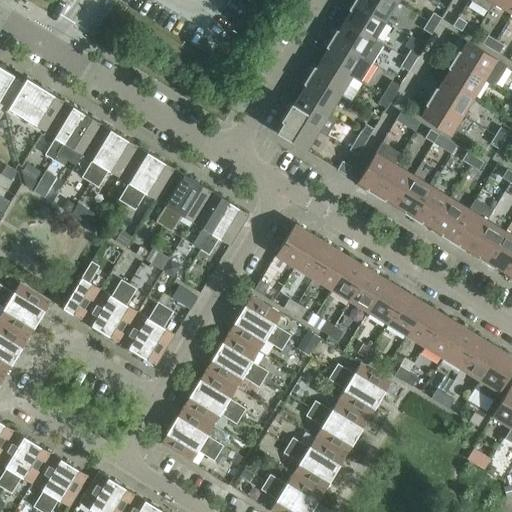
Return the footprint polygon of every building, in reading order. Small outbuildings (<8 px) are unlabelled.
[(354,0),(354,1),(386,21),(397,2),(393,0),(354,0)] [(470,0),(489,11),(494,2),(495,0),(470,0)] [(511,0),(495,0),(494,2),(511,13),(511,0)] [(349,10),(351,11),(345,21),(374,39),(386,21),(354,1),(349,10)] [(442,18),(433,13),(428,21),(437,26),(442,18)] [(458,17),(453,25),(462,30),(467,22),(458,17)] [(339,31),(337,30),(331,38),(372,63),(384,45),(374,39),(345,21),(339,31)] [(423,29),(432,34),(437,26),(428,21),(423,29)] [(488,35),(483,44),(491,49),(496,40),(488,35)] [(326,47),(328,48),(322,58),(352,76),(361,82),(372,63),(331,38),(326,47)] [(499,54),(504,45),(496,40),(491,49),(499,54)] [(507,66),(467,41),(461,52),(459,51),(453,59),(485,79),(495,85),(507,66)] [(419,55),(411,50),(406,58),(414,63),(419,55)] [(316,68),(314,66),(309,75),(341,95),(352,76),(322,58),(316,68)] [(401,66),(409,71),(414,63),(406,58),(401,66)] [(448,68),(450,69),(444,79),(474,97),(485,79),(453,59),(448,68)] [(0,107),(3,104),(45,130),(46,130),(64,101),(27,78),(23,83),(13,76),(14,75),(0,66),(0,107)] [(303,84),(305,85),(299,95),(329,113),(341,95),(309,75),(303,84)] [(438,89),(436,88),(431,96),(462,116),(474,97),(444,79),(438,89)] [(396,92),(388,87),(383,95),(391,100),(396,92)] [(294,105),(292,103),(286,112),(318,131),(327,137),(339,119),(329,113),(299,95),(294,105)] [(378,103),(386,108),(391,100),(383,95),(378,103)] [(425,105),(427,106),(421,117),(451,135),(462,116),(431,96),(425,105)] [(45,130),(45,131),(55,138),(45,155),(53,160),(58,152),(82,112),(64,101),(46,130),(45,130)] [(401,111),(396,120),(411,129),(416,121),(401,111)] [(82,154),(101,123),(82,112),(58,152),(76,164),(82,154)] [(281,121),(283,122),(277,133),(306,151),(318,131),(286,112),(281,121)] [(92,160),(82,177),(90,182),(119,135),(101,123),(82,154),(92,160)] [(374,129),(366,124),(361,132),(369,137),(374,129)] [(509,133),(500,127),(495,135),(504,141),(509,133)] [(430,129),(425,138),(434,143),(439,134),(430,129)] [(356,140),(364,145),(369,137),(361,132),(356,140)] [(439,134),(434,143),(442,148),(447,151),(453,143),(447,139),(439,134)] [(98,187),(109,170),(119,176),(138,146),(119,135),(90,182),(98,187)] [(490,144),(499,149),(504,141),(495,135),(490,144)] [(368,189),(367,191),(376,196),(395,164),(400,156),(381,144),(358,182),(368,189)] [(489,144),(484,153),(493,158),(498,149),(489,144)] [(129,183),(119,200),(127,205),(156,157),(138,146),(119,176),(129,183)] [(467,152),(462,160),(470,165),(476,157),(467,152)] [(135,210),(146,193),(156,199),(174,168),(156,157),(127,205),(135,210)] [(478,170),(483,162),(476,157),(470,165),(478,170)] [(343,162),(338,170),(346,175),(351,167),(343,162)] [(42,172),(28,163),(22,172),(36,181),(42,172)] [(384,201),(386,199),(395,205),(414,175),(395,164),(376,196),(384,201)] [(6,166),(1,175),(11,181),(17,172),(6,166)] [(166,205),(156,222),(164,227),(193,180),(174,168),(156,199),(166,205)] [(511,172),(507,169),(502,178),(510,183),(511,180),(511,172)] [(405,211),(404,213),(413,218),(432,187),(414,175),(395,205),(405,211)] [(40,180),(34,191),(44,198),(51,187),(40,180)] [(172,232),(182,215),(193,221),(211,191),(193,180),(164,227),(172,232)] [(421,224),(423,222),(432,228),(450,198),(432,187),(413,218),(421,224)] [(203,228),(193,245),(201,250),(230,202),(211,191),(193,221),(203,228)] [(0,195),(0,211),(3,213),(10,202),(1,196),(0,195)] [(442,233),(441,236),(449,241),(469,209),(450,198),(432,228),(442,233)] [(458,246),(459,244),(469,250),(487,220),(494,210),(475,199),(469,209),(449,241),(458,246)] [(65,204),(63,208),(71,213),(76,205),(70,201),(65,204)] [(209,255),(219,238),(230,244),(249,214),(230,202),(201,250),(209,255)] [(74,215),(86,223),(92,213),(80,205),(74,215)] [(479,256),(478,258),(486,263),(506,232),(487,220),(469,250),(479,256)] [(294,224),(276,255),(295,267),(314,236),(294,224)] [(495,269),(496,267),(506,273),(511,262),(511,235),(506,232),(486,263),(495,269)] [(314,278),(332,247),(314,236),(295,267),(314,278)] [(140,246),(136,254),(145,259),(149,252),(140,246)] [(332,289),(351,259),(332,247),(314,278),(332,289)] [(169,261),(152,250),(146,260),(163,270),(169,261)] [(169,261),(163,270),(174,276),(180,266),(169,259),(169,261)] [(351,259),(332,289),(351,301),(369,270),(351,259)] [(89,282),(99,266),(91,261),(66,302),(63,308),(82,320),(100,289),(89,282)] [(369,312),(388,281),(369,270),(351,301),(369,312)] [(121,280),(111,296),(100,289),(82,320),(100,331),(129,284),(121,280)] [(254,290),(263,295),(269,286),(260,281),(254,290)] [(388,281),(369,312),(388,323),(407,293),(388,281)] [(13,293),(0,285),(0,295),(39,319),(51,300),(20,282),(13,293)] [(126,305),(136,289),(129,284),(100,331),(119,342),(137,312),(126,305)] [(198,297),(179,285),(172,298),(191,309),(198,297)] [(407,335),(426,304),(407,293),(388,323),(407,335)] [(0,305),(4,308),(0,314),(0,320),(28,338),(39,319),(0,295),(0,305)] [(282,314),(251,295),(239,314),(286,343),(291,335),(275,325),(282,314)] [(289,299),(283,308),(292,313),(298,304),(289,299)] [(158,302),(148,318),(137,312),(119,342),(137,354),(166,307),(158,302)] [(301,319),(306,309),(298,304),(292,313),(301,319)] [(425,346),(444,315),(426,304),(407,335),(425,346)] [(163,328),(173,311),(166,307),(137,354),(156,365),(175,334),(163,328)] [(265,340),(281,350),(286,343),(239,314),(228,332),(259,351),(265,340)] [(443,357),(463,327),(444,315),(425,346),(443,357)] [(0,345),(17,356),(28,338),(0,320),(0,345)] [(326,321),(320,330),(329,336),(334,326),(326,321)] [(338,341),(343,332),(334,326),(329,336),(338,341)] [(463,327),(443,357),(462,369),(481,338),(463,327)] [(308,330),(297,349),(301,351),(308,355),(312,348),(319,337),(308,330)] [(268,372),(252,362),(259,351),(228,332),(217,351),(264,379),(268,372)] [(480,380),(500,349),(481,338),(462,369),(480,380)] [(363,344),(357,353),(366,358),(372,349),(363,344)] [(0,371),(5,375),(17,356),(0,345),(0,371)] [(375,364),(380,354),(372,349),(366,358),(375,364)] [(500,392),(511,372),(511,357),(500,349),(480,380),(500,392)] [(243,377),(259,387),(264,379),(217,351),(206,369),(236,388),(243,377)] [(354,374),(338,364),(333,371),(380,400),(391,381),(361,362),(354,374)] [(400,366),(394,376),(403,381),(409,372),(400,366)] [(246,409),(230,399),(236,388),(206,369),(194,388),(241,416),(246,409)] [(329,379),(345,389),(338,399),(368,418),(380,400),(333,371),(329,379)] [(412,386),(418,377),(409,372),(403,381),(412,386)] [(511,385),(510,385),(492,415),(511,427),(511,425),(511,385)] [(220,414),(236,424),(241,416),(194,388),(183,406),(214,425),(220,414)] [(437,389),(431,398),(440,403),(446,394),(437,389)] [(449,409),(454,400),(446,394),(440,403),(449,409)] [(331,410),(315,401),(311,408),(357,437),(368,418),(338,399),(331,410)] [(223,446),(207,436),(214,425),(183,406),(172,425),(218,453),(223,446)] [(306,416),(322,425),(315,436),(346,455),(357,437),(311,408),(306,416)] [(469,421),(478,427),(483,417),(475,412),(469,421)] [(0,453),(14,431),(0,422),(0,453)] [(198,451),(214,461),(218,453),(172,425),(160,444),(191,462),(198,451)] [(0,464),(6,468),(0,478),(0,486),(4,489),(33,442),(14,431),(0,453),(0,464)] [(309,447),(293,438),(288,445),(335,473),(346,455),(315,436),(309,447)] [(11,493),(21,477),(32,484),(51,453),(33,442),(4,489),(11,493)] [(283,453),(299,462),(293,473),(323,492),(335,473),(288,445),(283,453)] [(234,451),(230,458),(239,464),(243,457),(234,451)] [(43,490),(33,507),(41,511),(70,464),(51,453),(32,484),(43,490)] [(218,453),(214,461),(221,465),(226,458),(218,453)] [(484,469),(484,471),(492,476),(497,468),(489,463),(484,469)] [(70,507),(89,476),(70,464),(41,511),(42,511),(50,511),(58,500),(70,507)] [(254,476),(244,470),(240,477),(249,483),(254,476)] [(98,472),(79,502),(90,509),(88,511),(99,511),(117,483),(98,472)] [(286,484),(270,474),(266,482),(312,510),(323,492),(293,473),(286,484)] [(270,511),(272,511),(310,511),(312,510),(266,482),(261,489),(277,499),(270,511)] [(124,511),(135,495),(117,483),(99,511),(124,511)] [(150,511),(154,506),(135,495),(124,511),(150,511)]
